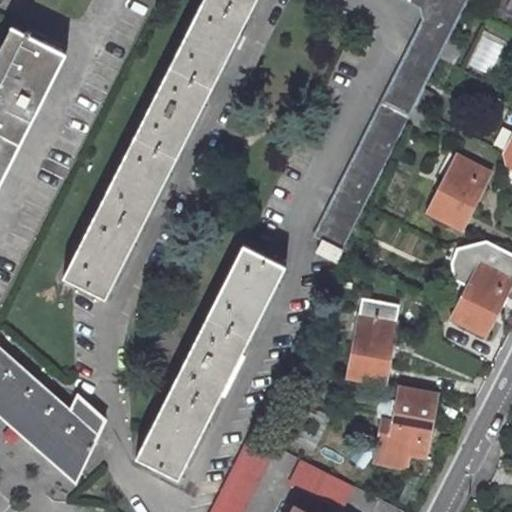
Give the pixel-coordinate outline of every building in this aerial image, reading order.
[(247,17),(213,0),(203,0),(170,66),(212,87),(232,48),(247,17)] [(213,0),(247,17),(255,0),(213,0)] [(401,0),(418,9),(421,20),(313,235),(322,240),(343,250),(366,204),(414,107),(438,61),(464,9),(468,0),(401,0)] [(66,54),(12,27),(0,50),(0,132),(21,143),(66,54)] [(212,87),(170,66),(135,137),(176,158),(196,118),(212,87)] [(0,184),(21,143),(0,132),(0,184)] [(176,158),(135,137),(99,207),(141,228),(161,187),(176,158)] [(511,140),(501,163),(511,168),(511,140)] [(491,172),(457,155),(427,212),(462,229),(478,197),(491,172)] [(141,228),(99,207),(64,277),(105,298),(126,258),(141,228)] [(343,250),(322,240),(316,252),(336,262),(343,250)] [(511,254),(486,242),(461,247),(453,263),(454,279),(468,286),(451,318),(485,335),(502,303),(511,282),(511,254)] [(285,266),(244,246),(208,316),(249,337),(270,296),(285,266)] [(399,305),(362,298),(348,377),(385,384),(391,347),(399,305)] [(249,337),(208,316),(172,387),(214,408),(234,368),(249,337)] [(0,392),(15,361),(0,348),(0,392)] [(36,380),(15,361),(0,392),(0,413),(5,418),(14,426),(36,380)] [(56,398),(36,380),(14,426),(26,437),(34,444),(56,398)] [(214,408),(172,387),(137,457),(178,478),(199,436),(214,408)] [(437,394),(399,387),(393,423),(382,420),(375,461),(405,470),(408,454),(425,459),(427,446),(437,394)] [(70,410),(56,398),(34,444),(48,455),(55,462),(77,416),(70,410)] [(80,398),(70,410),(77,416),(55,462),(69,474),(76,481),(98,435),(106,419),(80,398)] [(243,511),(276,447),(250,434),(210,511),(243,511)] [(290,486),(343,511),(355,486),(304,461),(290,486)]
